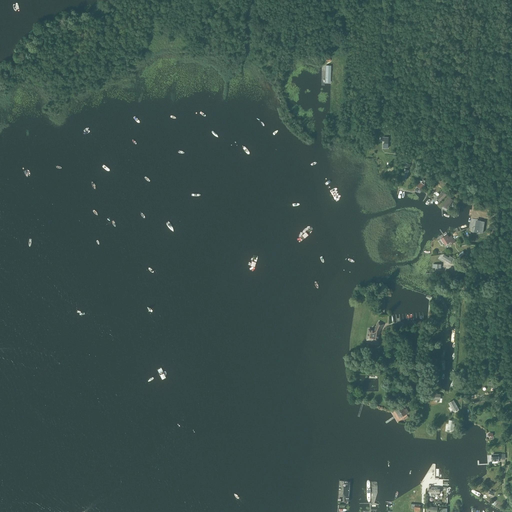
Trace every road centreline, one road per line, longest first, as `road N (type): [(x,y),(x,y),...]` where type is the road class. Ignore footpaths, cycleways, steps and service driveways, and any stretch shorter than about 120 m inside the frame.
road 1 (track): [(499,289),(501,202),(474,200),(442,180),(435,164),(385,152)]
road 2 (track): [(511,375),(497,355),(499,289),(455,286),(451,268)]
